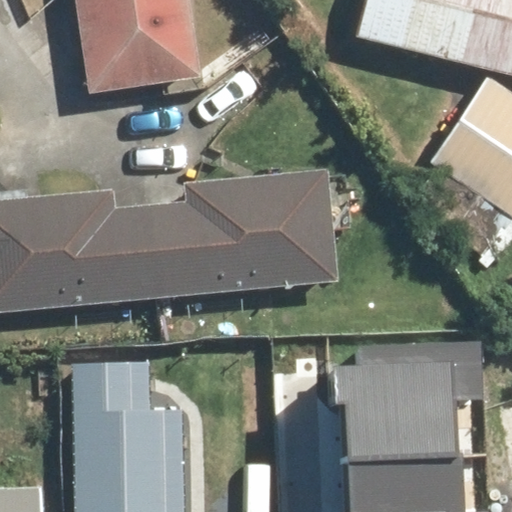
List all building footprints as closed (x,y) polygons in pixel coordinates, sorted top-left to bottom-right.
[(194,0),(76,0),(90,90),(205,73),(194,0)] [(511,0),(371,0),(364,34),(511,67),(511,0)] [(499,264),(511,243),(511,95),(496,85),(414,207),(499,264)] [(0,313),(341,281),(331,176),(0,207),(0,313)] [(472,351),(326,358),(329,415),(342,414),(346,511),(478,511),(458,511),(453,418),(475,417),(472,351)] [(191,511),(192,412),(154,412),(153,366),(74,368),(76,511),(191,511)] [(511,393),(480,401),(500,479),(511,476),(511,393)] [(45,511),(47,489),(0,487),(0,511),(45,511)]
